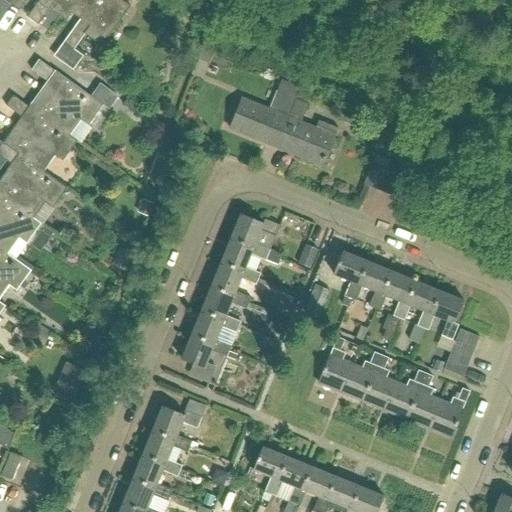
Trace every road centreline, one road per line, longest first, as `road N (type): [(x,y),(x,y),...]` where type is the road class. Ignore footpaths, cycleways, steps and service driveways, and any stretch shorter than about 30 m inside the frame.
road 1 (residential): [(82,511),(227,175)]
road 2 (residential): [(511,284),(246,170),(227,175)]
road 3 (residential): [(454,511),(511,368)]
